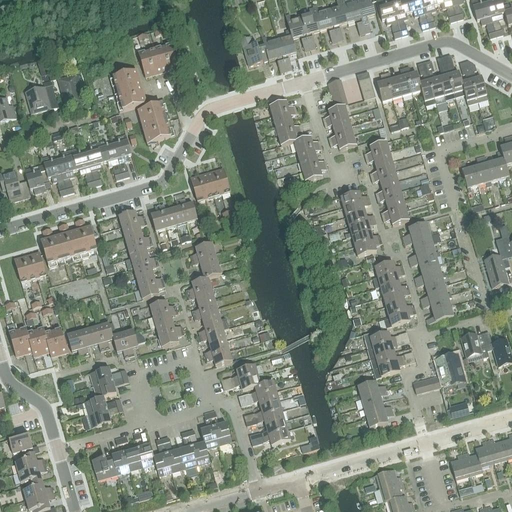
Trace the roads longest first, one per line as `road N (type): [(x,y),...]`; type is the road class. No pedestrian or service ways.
road 1 (residential): [(0,230),(165,180),(195,126)]
road 2 (residential): [(304,82),(440,42),(511,74)]
road 3 (residential): [(457,211),(441,154),(511,126)]
road 4 (tertiary): [(297,480),(424,444)]
road 5 (residential): [(203,399),(190,367),(150,372),(141,393),(149,421)]
road 6 (residential): [(351,178),(336,182),(304,82)]
road 7 (residential): [(195,126),(226,103),(304,82)]
